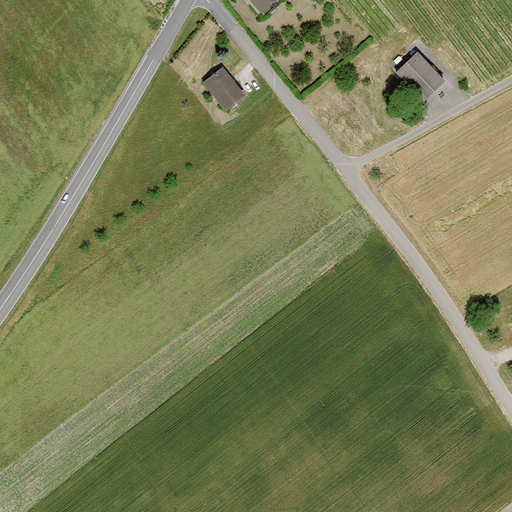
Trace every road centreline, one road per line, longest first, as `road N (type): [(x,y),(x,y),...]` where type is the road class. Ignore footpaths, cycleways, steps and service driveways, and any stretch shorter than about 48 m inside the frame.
road 1 (primary): [(0,308),(187,0)]
road 2 (unclassified): [(347,170),(457,316),(511,409)]
road 3 (unclassified): [(207,0),(347,170)]
road 4 (residential): [(347,170),(511,76)]
